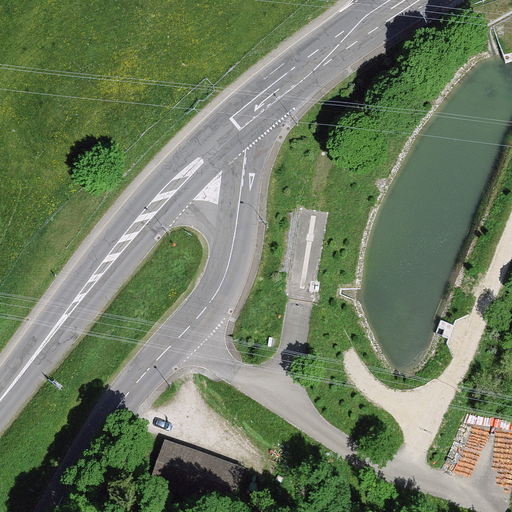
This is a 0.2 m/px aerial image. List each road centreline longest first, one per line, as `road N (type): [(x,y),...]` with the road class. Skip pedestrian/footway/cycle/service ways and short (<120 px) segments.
road 1 (residential): [(233,243),(227,275),(203,316),(101,428),(59,511)]
road 2 (track): [(398,470),(452,384),(511,232)]
road 3 (secondary): [(162,197),(0,398)]
road 4 (secondary): [(407,0),(215,144)]
